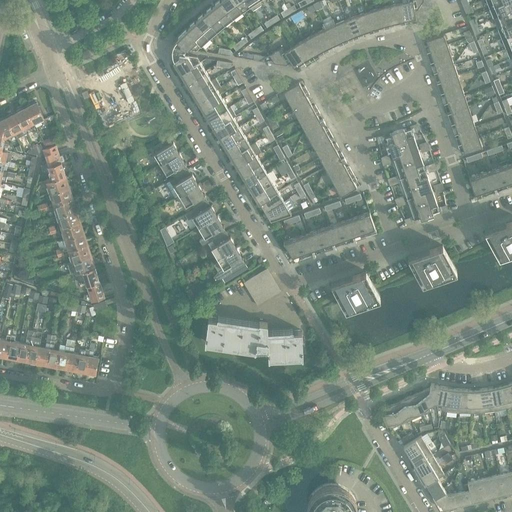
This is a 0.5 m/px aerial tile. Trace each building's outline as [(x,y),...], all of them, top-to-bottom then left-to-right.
[(233,18),(242,12),(232,0),(222,0),(220,2),(233,18)] [(232,0),(242,12),(250,6),(245,0),(232,0)] [(262,5),(259,1),(258,0),(245,0),(250,6),(253,10),(262,5)] [(412,0),(412,1),(401,3),(406,24),(411,23),(410,20),(416,19),(415,10),(418,10),(424,1),(423,0),(412,0)] [(486,0),(490,8),(511,0),(486,0)] [(494,18),(499,16),(511,11),(511,0),(490,8),(494,18)] [(212,8),(225,25),(233,18),(220,2),(219,1),(215,4),(216,5),(212,8)] [(311,11),(323,6),(321,2),(309,6),(311,11)] [(401,3),(390,5),(395,23),(400,22),(401,25),(406,24),(401,3)] [(288,9),(290,13),(297,10),(294,5),(288,9)] [(379,8),(384,26),(385,29),(390,28),(389,25),(395,23),(390,5),(379,8)] [(472,12),(469,5),(464,7),(467,14),(472,12)] [(217,32),(225,25),(212,8),(211,8),(207,11),(208,12),(203,15),(217,32)] [(378,28),(384,26),(379,8),(368,12),(375,33),(379,31),(378,28)] [(284,17),(290,13),(288,9),(281,13),(284,17)] [(295,22),(306,17),(302,9),(292,15),(295,22)] [(498,29),(511,23),(511,11),(499,16),(494,18),(498,29)] [(370,34),(375,33),(368,12),(357,15),(363,33),(369,31),(370,34)] [(199,19),(195,23),(209,38),(217,32),(203,15),(203,16),(202,15),(198,18),(199,19)] [(271,19),(274,23),(280,19),(277,15),(271,19)] [(346,20),(353,37),(354,40),(359,38),(358,35),(363,33),(357,15),(346,20)] [(469,20),(472,27),(477,25),(474,18),(469,20)] [(267,28),(274,23),(271,19),(264,23),(267,28)] [(346,20),(335,24),(344,44),(349,42),(348,39),(353,37),(346,20)] [(191,26),(187,30),(202,46),(209,38),(195,23),(194,22),(190,25),(191,26)] [(502,38),(511,34),(511,23),(498,29),(502,38)] [(334,25),(325,29),(333,46),(338,43),(340,46),(344,44),(335,24),(334,25)] [(480,32),(477,25),(472,27),(475,34),(480,32)] [(255,30),(258,34),(264,30),(261,26),(255,30)] [(202,46),(187,30),(186,29),(178,37),(179,38),(177,40),(176,41),(175,42),(174,44),(174,45),(173,47),(197,51),(202,46)] [(328,48),(333,46),(325,29),(314,34),(325,54),(329,51),(328,48)] [(251,39),(258,34),(255,30),(248,34),(251,39)] [(320,56),(325,54),(314,34),(313,35),(304,40),(314,56),(319,53),(320,56)] [(444,34),(426,40),(428,46),(425,47),(430,62),(433,61),(435,66),(432,67),(435,77),(438,76),(440,81),(437,82),(441,93),(444,91),(445,97),(442,98),(446,108),(449,106),(451,112),(448,113),(451,123),(454,122),(456,128),(453,129),(455,134),(458,133),(459,138),(456,139),(460,149),(463,148),(465,154),(482,147),(444,34)] [(511,34),(502,38),(506,49),(511,46),(511,34)] [(239,42),(242,46),(248,41),(245,37),(239,42)] [(304,40),(294,46),(306,64),(310,62),(309,59),(314,56),(304,40)] [(478,51),(474,41),(469,43),(473,53),(478,51)] [(236,51),(242,46),(239,42),(233,47),(236,51)] [(302,67),(306,64),(294,46),(285,52),(282,47),(269,55),(274,63),(286,65),(291,62),(295,68),(300,64),(302,67)] [(176,64),(175,64),(181,73),(182,73),(200,62),(197,57),(173,53),(172,53),(172,54),(173,55),(173,57),(173,58),(174,59),(174,60),(176,64)] [(187,82),(206,71),(200,62),(182,73),(185,78),(184,78),(186,83),(187,82)] [(231,72),(235,78),(239,76),(236,69),(231,72)] [(206,71),(187,82),(190,87),(189,87),(192,92),(193,91),(211,80),(206,71)] [(490,80),(486,71),(481,73),(485,82),(490,80)] [(239,76),(235,78),(238,85),(243,82),(239,76)] [(199,101),(217,90),(221,87),(216,78),(211,80),(193,91),(196,96),(195,97),(198,101),(199,100),(199,101)] [(302,88),(299,82),(283,91),(341,196),(357,187),(354,182),(357,180),(349,166),(346,168),(344,163),(346,161),(342,152),(339,154),(336,149),(339,147),(336,143),(334,145),(331,139),(334,138),(328,128),(326,130),(323,125),(326,123),(323,119),(320,120),(318,115),(320,114),(315,105),(313,107),(307,96),(310,95),(305,86),(302,88)] [(484,96),(495,92),(493,86),(482,89),(484,96)] [(242,91),(245,97),(250,95),(246,88),(242,91)] [(222,99),(217,90),(199,101),(202,105),(200,106),(203,110),(204,110),(222,99)] [(250,95),(245,97),(249,104),(254,101),(250,95)] [(210,119),(228,108),(222,99),(204,110),(207,115),(206,115),(209,120),(210,119)] [(503,111),(498,101),(494,103),(498,113),(503,111)] [(26,107),(26,108),(34,123),(35,125),(45,119),(37,102),(32,105),(30,104),(26,107)] [(231,106),(228,108),(210,119),(213,124),(212,124),(214,129),(215,128),(234,117),(236,116),(231,106)] [(252,110),(256,117),(260,114),(257,107),(252,110)] [(35,125),(34,123),(26,108),(22,110),(21,109),(16,112),(16,113),(24,128),(30,124),(32,126),(35,125)] [(6,117),(7,118),(14,133),(20,130),(22,132),(25,130),(24,128),(16,113),(12,115),(11,114),(6,117)] [(260,114),(256,117),(259,123),(264,121),(260,114)] [(221,137),(221,138),(239,127),(234,117),(215,128),(218,133),(217,134),(220,138),(221,137)] [(15,135),(14,133),(7,118),(2,120),(1,120),(0,120),(0,129),(5,138),(11,135),(12,137),(15,135)] [(262,129),(266,135),(271,133),(267,126),(262,129)] [(245,136),(239,127),(221,138),(224,142),(223,143),(225,147),(227,147),(245,136)] [(406,128),(398,131),(406,154),(419,149),(411,128),(407,130),(406,128)] [(393,158),(406,154),(398,131),(390,134),(390,136),(386,137),(393,158)] [(271,133),(266,135),(270,142),(274,139),(271,133)] [(232,156),(251,145),(245,136),(227,147),(229,152),(228,152),(231,157),(232,156)] [(154,154),(161,165),(180,152),(179,152),(178,153),(176,148),(177,148),(173,142),(172,143),(169,137),(155,146),(158,151),(154,154)] [(422,152),(430,150),(427,142),(419,144),(422,152)] [(238,165),(256,154),(259,152),(254,143),(251,145),(232,156),(235,161),(234,161),(237,166),(238,165)] [(273,148),(277,154),(281,152),(278,145),(273,148)] [(502,145),(487,150),(488,155),(503,150),(502,145)] [(44,150),(45,156),(58,152),(56,146),(44,150)] [(3,150),(0,149),(0,159),(10,161),(12,152),(3,150)] [(406,154),(413,174),(426,170),(419,149),(406,154)] [(66,176),(58,152),(45,156),(51,172),(49,174),(51,181),(64,177),(66,176)] [(180,152),(161,165),(167,175),(171,172),(174,177),(188,169),(185,164),(186,163),(186,164),(186,163),(186,162),(185,162),(185,163),(182,159),(183,158),(180,152)] [(281,152),(277,154),(280,161),(285,158),(281,152)] [(481,152),(466,158),(468,162),(483,157),(481,152)] [(243,174),(243,175),(262,164),(256,154),(238,165),(241,170),(240,171),(242,175),(243,174)] [(393,158),(400,179),(413,174),(406,154),(393,158)] [(389,155),(382,157),(384,165),(392,163),(389,155)] [(0,169),(3,170),(4,165),(9,166),(9,165),(14,167),(15,162),(10,161),(0,159),(0,169)] [(511,163),(470,178),(477,199),(511,186),(511,163)] [(249,184),(267,173),(262,164),(243,175),(246,179),(245,180),(248,184),(249,184)] [(283,167),(287,173),(292,171),(288,164),(283,167)] [(15,173),(3,170),(0,169),(0,182),(2,175),(7,176),(15,177),(15,173)] [(173,185),(179,196),(199,184),(198,184),(197,184),(195,180),(196,180),(192,173),(192,174),(191,174),(188,169),(174,177),(177,183),(173,185)] [(413,174),(420,195),(433,190),(426,170),(413,174)] [(292,171),(287,173),(291,180),(295,177),(292,171)] [(254,193),(273,182),(267,173),(249,184),(252,189),(251,189),(253,194),(254,193)] [(400,179),(407,199),(420,195),(413,174),(400,179)] [(49,194),(68,188),(64,177),(51,181),(47,182),(49,187),(47,189),(49,194)] [(260,202),(278,191),(273,182),(254,193),(257,198),(256,198),(259,203),(260,202)] [(294,185),(297,192),(302,190),(298,183),(294,185)] [(436,194),(443,191),(441,183),(433,186),(436,194)] [(199,184),(179,196),(186,206),(190,204),(193,209),(207,201),(204,195),(205,195),(205,194),(204,194),(204,195),(201,190),(202,190),(199,184)] [(53,200),(54,205),(72,200),(68,188),(49,194),(50,199),(53,200)] [(302,190),(297,192),(301,199),(306,196),(302,190)] [(433,190),(420,195),(427,217),(436,215),(435,213),(440,211),(433,190)] [(260,202),(266,212),(284,201),(278,191),(260,202)] [(360,194),(345,199),(347,204),(362,199),(360,194)] [(419,220),(427,217),(420,195),(407,199),(414,220),(418,218),(419,220)] [(403,196),(395,199),(399,206),(406,204),(403,196)] [(56,217),(75,211),(72,200),(54,205),(56,210),(55,212),(56,217)] [(192,217),(199,227),(218,216),(218,215),(217,215),(217,216),(214,212),(215,211),(211,205),(210,206),(207,201),(193,209),(185,214),(188,220),(192,217)] [(292,213),(284,201),(266,212),(271,220),(292,213)] [(340,201),(324,206),(326,211),(341,206),(340,201)] [(319,208),(304,213),(306,218),(321,213),(319,208)] [(60,223),(62,228),(79,223),(75,211),(56,217),(58,222),(60,223)] [(370,212),(284,242),(296,261),(377,233),(370,212)] [(299,215),(284,221),(285,225),(301,220),(299,215)] [(221,221),(218,216),(199,227),(205,237),(199,241),(203,246),(208,243),(226,232),(223,227),(224,227),(225,227),(224,225),(223,226),(224,226),(223,226),(220,222),(221,221),(221,222),(221,221)] [(63,240),(83,234),(79,223),(62,228),(63,233),(62,235),(63,240)] [(511,223),(491,230),(501,249),(505,257),(511,254),(511,223)] [(208,243),(218,259),(237,247),(236,247),(236,248),(233,243),(234,243),(231,237),(230,237),(226,232),(208,243)] [(67,246),(69,251),(86,246),(83,234),(63,240),(65,245),(67,246)] [(461,265),(454,252),(450,245),(416,257),(425,274),(430,284),(465,272),(461,265)] [(71,263),(90,257),(86,246),(69,251),(71,256),(69,258),(71,263)] [(241,253),(237,247),(218,259),(219,261),(214,264),(222,278),(232,272),(246,264),(242,259),(243,258),(244,258),(243,257),(243,258),(242,258),(239,253),(240,253),(241,253)] [(76,273),(82,272),(94,268),(90,257),(71,263),(72,267),(74,268),(76,273)] [(95,268),(94,268),(82,272),(76,273),(79,283),(85,281),(89,292),(101,288),(95,268)] [(257,305),(280,291),(280,290),(279,291),(273,282),(267,270),(268,270),(267,269),(244,283),(244,284),(245,283),(258,303),(257,304),(257,305)] [(381,290),(375,279),(372,273),(337,284),(348,304),(352,311),(386,299),(381,290)] [(30,295),(31,289),(23,287),(21,293),(30,295)] [(90,297),(103,293),(101,288),(89,292),(90,297)] [(38,300),(39,293),(31,291),(29,298),(38,300)] [(92,303),(104,299),(103,293),(90,297),(92,303)] [(55,307),(57,300),(49,299),(48,306),(55,307)] [(67,309),(69,303),(61,301),(60,307),(67,309)] [(93,305),(94,306),(95,310),(107,307),(105,301),(93,305)] [(76,312),(78,304),(70,302),(68,310),(76,312)] [(77,311),(84,313),(86,307),(78,305),(77,311)] [(209,316),(206,342),(257,350),(256,347),(268,347),(269,357),(303,356),(302,330),(265,331),(267,320),(260,319),(260,324),(209,316)] [(12,330),(11,335),(7,357),(11,358),(12,359),(17,360),(20,342),(14,341),(16,330),(12,330)] [(25,343),(20,342),(17,360),(21,361),(23,360),(27,361),(31,339),(33,331),(28,330),(25,343)] [(33,331),(31,339),(27,361),(31,362),(32,363),(37,364),(40,346),(34,345),(36,332),(33,331)] [(45,347),(40,346),(37,364),(40,365),(42,364),(46,365),(52,335),(48,334),(45,347)] [(6,340),(1,339),(0,341),(0,357),(2,358),(3,357),(7,357),(11,335),(7,335),(6,340)] [(51,343),(46,365),(51,366),(52,367),(56,368),(59,350),(54,349),(56,336),(52,335),(51,343)] [(60,345),(59,350),(56,368),(60,369),(61,368),(66,369),(70,347),(71,340),(67,339),(66,346),(60,345)] [(73,352),(75,340),(71,340),(66,369),(70,369),(71,371),(75,372),(79,353),(73,352)] [(87,343),(86,349),(80,348),(79,353),(75,372),(79,372),(81,371),(85,372),(91,343),(87,343)] [(91,343),(85,372),(90,373),(91,375),(95,375),(99,357),(93,356),(96,344),(91,343)] [(430,388),(422,391),(430,410),(431,410),(429,405),(437,402),(441,386),(431,383),(431,384),(430,388)] [(511,388),(510,383),(500,386),(506,409),(511,407),(511,388)] [(451,388),(441,386),(437,402),(442,403),(441,404),(442,409),(446,412),(447,412),(451,388)] [(506,409),(500,386),(491,388),(495,411),(506,409)] [(459,413),(461,389),(451,388),(447,412),(459,413)] [(491,388),(481,389),(483,413),(495,411),(491,388)] [(471,389),(461,389),(459,413),(471,413),(471,389)] [(471,413),(483,413),(481,389),(471,389),(471,413)] [(421,414),(430,410),(422,391),(413,396),(421,414)] [(413,396),(403,400),(411,418),(421,414),(413,396)] [(401,423),(411,418),(403,400),(393,404),(401,423)] [(390,427),(401,423),(393,404),(382,409),(384,412),(382,413),(387,424),(389,423),(390,427)] [(441,441),(447,438),(443,431),(437,434),(441,441)] [(404,446),(410,456),(427,445),(421,435),(404,446)] [(410,456),(415,465),(433,454),(427,445),(410,456)] [(446,464),(453,459),(449,453),(442,457),(446,464)] [(421,474),(438,463),(433,454),(415,465),(421,474)] [(444,473),(438,463),(421,474),(427,484),(437,477),(441,475),(444,478),(449,475),(447,471),(444,473)] [(511,480),(510,472),(500,475),(504,495),(511,492),(511,480)] [(504,495),(500,475),(489,477),(494,497),(504,495)] [(437,477),(427,484),(435,497),(446,491),(437,477)] [(489,477),(479,479),(483,500),(494,497),(489,477)] [(468,482),(473,502),(483,500),(479,479),(468,482)] [(465,491),(453,494),(456,506),(473,502),(468,482),(468,484),(464,485),(465,491)] [(358,511),(359,511),(359,510),(359,508),(359,506),(359,505),(358,503),(358,501),(357,500),(357,498),(356,497),(355,495),(354,494),(353,492),(351,491),(350,490),(349,489),(347,488),(345,487),(344,487),(342,486),(340,486),(339,486),(337,485),(335,485),(333,486),(332,486),(330,486),(328,487),(327,487),(325,488),(324,489),(323,489),(322,490),(321,491),(320,492),(318,494),(317,495),(316,496),(316,498),(315,499),(314,501),(314,503),(313,504),(313,505),(313,506),(313,508),(313,510),(313,511),(358,511)] [(448,495),(446,491),(435,497),(440,505),(442,508),(443,509),(456,506),(453,494),(448,495)]
